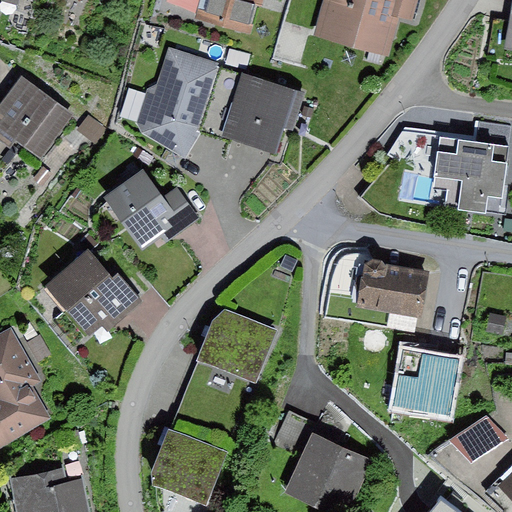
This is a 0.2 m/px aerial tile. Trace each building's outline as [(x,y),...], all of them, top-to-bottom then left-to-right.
[(279,0),(202,0),(198,15),(252,29),(260,0),(271,0),(279,2),(279,0)] [(417,0),(324,0),(315,38),(391,56),(401,14),(414,17),(417,0)] [(222,68),(171,50),(160,86),(149,89),(138,121),(148,137),(189,155),(205,134),(200,123),(222,68)] [(301,91),(244,73),(225,135),(282,152),(301,91)] [(74,117),(24,75),(0,102),(0,129),(36,161),(74,117)] [(511,148),(511,145),(437,134),(431,171),(466,176),(461,210),(502,216),(511,148)] [(149,170),(109,197),(146,253),(204,215),(184,184),(166,196),(149,170)] [(96,248),(51,285),(95,340),(141,303),(96,248)] [(433,273),(369,260),(360,305),(424,318),(433,273)] [(280,326),(230,304),(218,315),(200,357),(259,382),(280,326)] [(0,444),(49,419),(31,386),(43,382),(14,329),(0,336),(0,444)] [(462,360),(406,350),(396,403),(453,413),(462,360)] [(459,424),(473,452),(511,433),(511,431),(499,405),(459,424)] [(229,445),(173,420),(157,459),(159,477),(209,498),(229,445)] [(353,511),(377,462),(316,433),(290,488),(341,511),(353,511)] [(69,479),(67,467),(15,477),(21,511),(94,511),(87,476),(69,479)] [(511,471),(496,486),(511,502),(511,471)] [(455,511),(440,500),(431,511),(455,511)]
